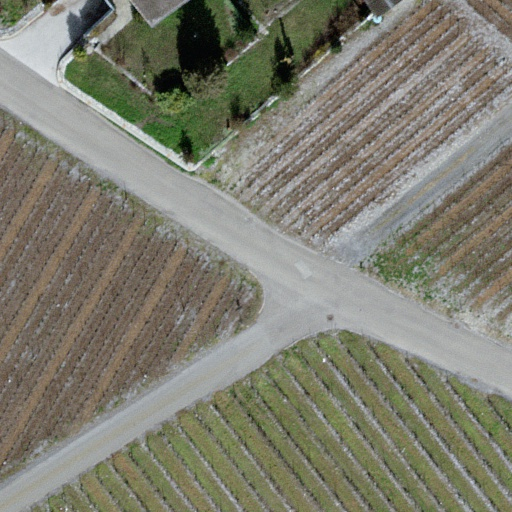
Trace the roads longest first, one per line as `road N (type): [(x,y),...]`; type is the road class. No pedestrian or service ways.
road 1 (residential): [(0,506),(331,293)]
road 2 (residential): [(0,88),(179,208),(331,293)]
road 3 (residential): [(331,293),(511,373)]
